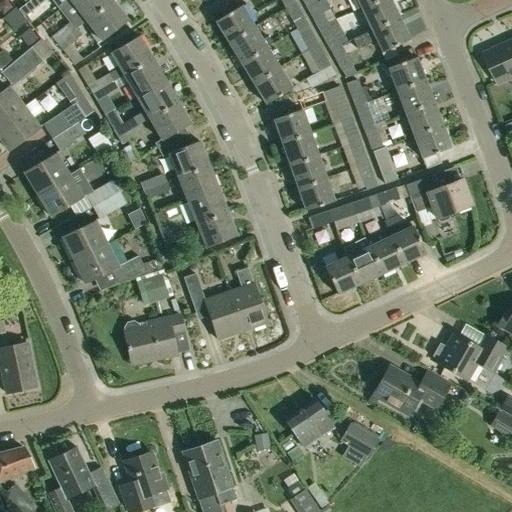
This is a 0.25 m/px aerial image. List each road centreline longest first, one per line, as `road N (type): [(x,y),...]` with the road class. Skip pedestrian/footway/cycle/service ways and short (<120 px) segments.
road 1 (residential): [(162,0),(255,168),(316,345)]
road 2 (residential): [(88,411),(217,382),(316,345)]
road 3 (residential): [(88,411),(44,287),(0,214)]
road 4 (residential): [(316,345),(511,251)]
road 5 (residential): [(511,211),(442,26)]
